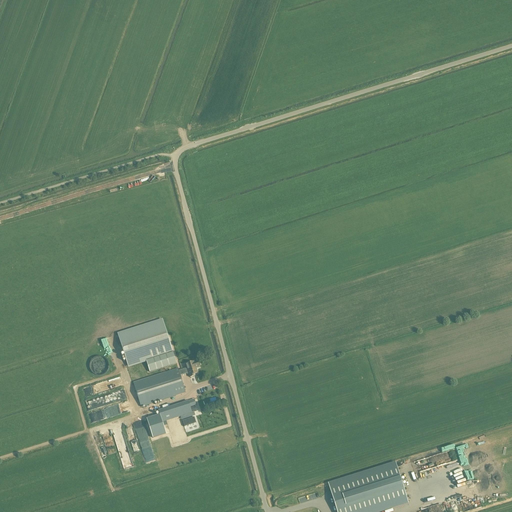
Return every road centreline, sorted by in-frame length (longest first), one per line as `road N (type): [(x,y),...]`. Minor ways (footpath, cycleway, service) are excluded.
road 1 (unclassified): [(267,511),(176,156),(511,47)]
road 2 (track): [(189,388),(191,394),(133,416),(0,458)]
